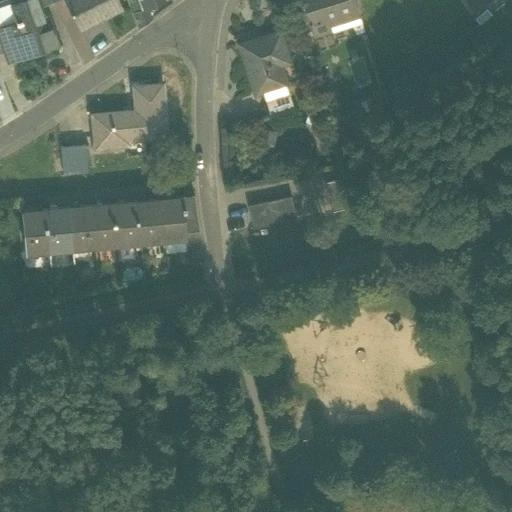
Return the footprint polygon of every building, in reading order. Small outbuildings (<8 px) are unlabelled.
[(0,40),(4,51),(8,63),(57,45),(51,26),(47,28),(40,7),(37,0),(17,0),(10,3),(16,21),(0,26),(0,40)] [(64,0),(79,28),(121,7),(117,0),(64,0)] [(127,0),(138,27),(138,28),(151,19),(147,7),(142,9),(138,0),(127,0)] [(138,0),(142,9),(147,7),(165,0),(138,0)] [(289,0),(300,33),(311,30),(301,0),(289,0)] [(301,0),(311,30),(313,37),(331,31),(326,18),(357,8),(354,0),(301,0)] [(490,0),(465,0),(475,12),(490,0)] [(0,26),(16,21),(10,3),(0,6),(0,26)] [(357,8),(326,18),(331,31),(361,21),(357,8)] [(240,46),(255,94),(263,91),(285,84),(275,56),(286,53),(279,34),(240,46)] [(92,115),(95,147),(127,144),(127,136),(139,135),(139,139),(167,136),(162,84),(134,87),(136,114),(125,115),(124,111),(92,115)] [(263,91),(267,102),(288,95),(285,84),(263,91)] [(293,110),(288,95),(267,102),(271,117),(293,110)] [(356,124),(351,109),(338,113),(343,128),(356,124)] [(273,147),(278,128),(260,124),(256,143),(273,147)] [(60,147),(63,173),(88,170),(85,144),(60,147)] [(324,182),(328,200),(352,195),(347,177),(324,182)] [(182,196),(185,232),(199,231),(196,213),(194,195),(182,196)] [(356,206),(352,195),(328,200),(331,212),(356,206)] [(182,196),(160,198),(164,240),(185,238),(186,237),(185,232),(182,196)] [(291,196),(269,201),(272,212),(294,207),(291,196)] [(150,241),(164,240),(160,198),(136,201),(140,238),(150,237),(150,241)] [(140,242),(140,238),(136,201),(114,203),(117,241),(127,240),(128,243),(140,242)] [(250,217),(272,212),(269,201),(247,205),(250,217)] [(117,244),(117,241),(114,203),(91,205),(94,243),(105,242),(105,245),(117,244)] [(95,246),(94,243),(91,205),(68,207),(72,244),(82,243),(82,247),(95,246)] [(72,248),(72,244),(68,207),(45,209),(49,247),(59,246),(59,249),(72,248)] [(294,207),(272,212),(274,224),(296,219),(294,207)] [(49,250),(49,247),(45,209),(21,211),(24,248),(36,247),(37,251),(49,250)] [(253,228),(274,224),(272,212),(250,217),(253,228)] [(185,238),(164,240),(165,253),(186,252),(185,238)]
